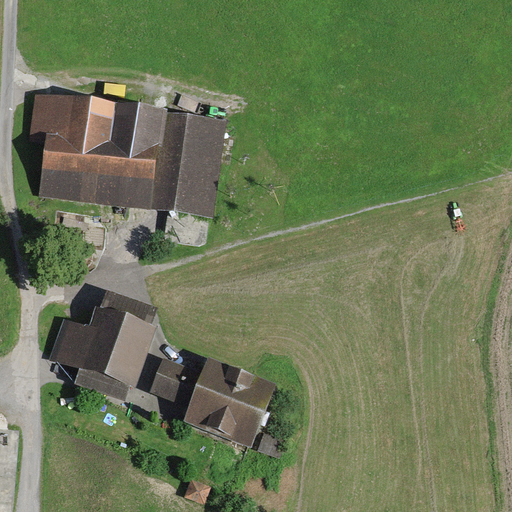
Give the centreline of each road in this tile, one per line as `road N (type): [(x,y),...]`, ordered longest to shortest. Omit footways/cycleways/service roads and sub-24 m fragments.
road 1 (track): [(511,173),(25,297)]
road 2 (track): [(9,0),(3,160),(25,297)]
road 3 (track): [(25,297),(26,511)]
